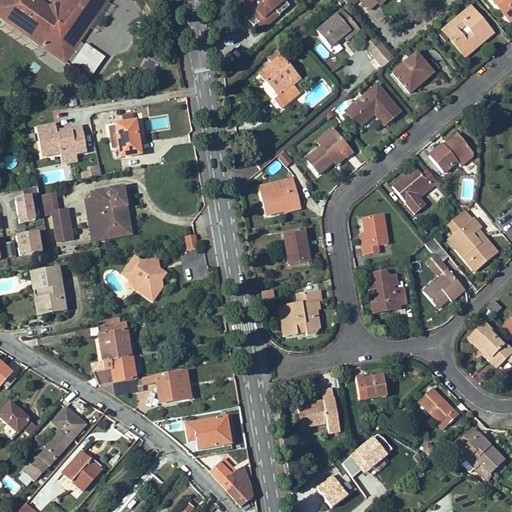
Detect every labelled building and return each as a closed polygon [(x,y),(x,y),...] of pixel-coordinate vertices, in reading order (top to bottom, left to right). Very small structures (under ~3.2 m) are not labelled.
[(75,46),(92,23),(88,20),(99,4),(103,7),(108,0),(64,0),(59,7),(51,9),(37,0),(0,0),(0,16),(10,24),(13,20),(28,31),(25,34),(64,62),(70,55),(78,61),(84,52),(75,46)] [(289,7),(284,2),(285,0),(234,0),(237,2),(232,8),(251,29),(257,24),(263,30),(289,7)] [(343,0),(345,2),(350,7),(357,0),(359,0),(369,11),(378,3),(380,5),(385,0),(343,0)] [(511,21),(511,0),(491,0),(510,23),(511,21)] [(92,23),(103,7),(99,4),(88,20),(92,23)] [(455,20),(448,27),(455,35),(449,39),(456,47),(458,44),(465,52),(478,41),(481,44),(493,33),(471,7),(461,16),(462,17),(457,21),(455,20)] [(361,31),(343,10),(317,31),(331,48),(344,38),(348,42),(361,31)] [(28,31),(13,20),(10,24),(25,34),(28,31)] [(455,35),(448,27),(443,31),(449,39),(455,35)] [(371,51),(378,45),(373,39),(366,45),(371,51)] [(458,44),(456,47),(464,57),(481,44),(478,41),(465,52),(458,44)] [(394,58),(381,43),(378,45),(371,51),(369,53),(382,68),(394,58)] [(90,76),(102,59),(87,48),(84,52),(78,61),(75,66),(90,76)] [(430,70),(416,53),(392,73),(409,93),(417,86),(414,83),(430,70)] [(299,79),(280,57),(259,75),(279,97),(293,85),(299,79)] [(35,75),(40,66),(33,61),(28,70),(35,75)] [(417,86),(433,74),(430,70),(414,83),(417,86)] [(279,97),(274,101),(282,110),(300,94),(293,85),(279,97)] [(399,113),(376,86),(344,112),(357,128),(369,118),(368,117),(373,113),(384,126),(399,113)] [(140,154),(135,123),(115,125),(120,157),(140,154)] [(35,129),(41,158),(59,154),(60,158),(75,155),(86,152),(80,127),(55,132),(54,125),(35,129)] [(319,146),(336,132),(332,128),(315,142),(319,146)] [(353,153),(336,132),(319,146),(320,147),(305,159),(318,175),(333,163),(343,155),(345,158),(346,159),(353,153)] [(445,148),(458,136),(456,133),(442,145),(445,148)] [(455,161),(469,148),(458,136),(445,148),(442,145),(428,157),(442,174),(457,162),(455,161)] [(469,148),(455,161),(457,162),(461,167),(475,155),(469,148)] [(292,161),(284,151),(277,157),(285,167),(292,161)] [(75,155),(60,158),(62,165),(77,162),(75,155)] [(336,166),(345,158),(343,155),(333,163),(336,166)] [(87,166),(88,176),(101,175),(100,165),(87,166)] [(437,183),(428,172),(422,176),(416,168),(392,188),(415,214),(426,205),(420,199),(432,189),(431,188),(437,183)] [(299,205),(293,177),(258,185),(265,216),(282,212),(282,210),(299,205)] [(39,194),(38,186),(22,189),(23,194),(14,195),(19,224),(37,221),(33,195),(39,194)] [(132,233),(123,187),(90,193),(91,200),(93,208),(89,209),(94,234),(113,231),(114,236),(132,233)] [(57,193),(40,197),(44,217),(52,214),(52,210),(60,209),(57,193)] [(93,208),(91,200),(85,201),(93,242),(114,238),(114,236),(113,231),(94,234),(89,209),(93,208)] [(282,213),(300,209),(299,205),(282,210),(282,212),(282,213)] [(76,238),(70,207),(60,209),(52,210),(52,214),(57,242),(76,238)] [(474,272),(497,253),(485,239),(480,243),(473,235),(478,230),(481,228),(474,220),(472,221),(465,211),(462,214),(447,226),(455,235),(453,237),(460,245),(456,249),(474,272)] [(387,244),(382,215),(362,218),(365,234),(367,247),(362,248),(363,256),(378,254),(377,246),(387,244)] [(309,263),(304,230),(283,234),(288,267),(309,263)] [(485,239),(478,230),(473,235),(480,243),(485,239)] [(14,241),(5,243),(8,259),(40,254),(36,232),(13,236),(14,241)] [(196,234),(185,236),(187,250),(198,249),(196,234)] [(460,245),(453,237),(449,241),(456,249),(460,245)] [(465,291),(436,256),(427,264),(439,278),(423,292),(436,307),(447,298),(451,302),(465,291)] [(154,276),(158,270),(157,260),(140,263),(134,258),(122,275),(136,286),(134,289),(152,301),(161,288),(160,281),(154,276)] [(68,310),(60,265),(29,270),(33,290),(37,289),(38,297),(34,298),(37,315),(68,310)] [(160,281),(164,275),(158,270),(154,276),(160,281)] [(406,304),(403,289),(394,291),(393,286),(397,286),(395,277),(384,278),(383,273),(367,276),(369,290),(376,289),(377,296),(370,297),(373,314),(391,311),(390,303),(397,302),(398,305),(406,304)] [(309,318),(309,315),(312,314),(314,312),(316,311),(319,311),(317,303),(319,302),(317,292),(296,295),(297,304),(283,306),(284,308),(279,309),(283,337),(297,335),(295,326),(304,325),(306,334),(306,336),(315,335),(319,330),(317,317),(309,318)] [(440,312),(451,302),(447,298),(436,307),(440,312)] [(495,314),(501,306),(493,299),(486,307),(495,314)] [(398,309),(398,305),(397,302),(390,303),(391,311),(398,309)] [(511,315),(501,327),(511,336),(511,315)] [(135,355),(127,321),(120,322),(119,317),(99,320),(99,325),(97,326),(102,360),(135,355)] [(511,352),(483,323),(467,339),(478,351),(480,349),(484,353),(482,355),(496,369),(511,352)] [(306,334),(304,325),(295,326),(297,335),(306,334)] [(137,378),(135,355),(102,360),(90,363),(92,373),(94,373),(100,384),(137,378)] [(0,385),(13,370),(0,359),(0,385)] [(193,397),(188,369),(142,376),(142,382),(143,385),(156,383),(159,404),(193,397)] [(137,392),(136,383),(142,382),(142,376),(137,378),(100,384),(106,392),(114,397),(137,392)] [(386,396),(383,377),(371,379),(363,381),(363,378),(356,379),(359,401),(386,396)] [(461,413),(434,386),(418,402),(439,424),(442,421),(447,426),(461,413)] [(334,400),(332,390),(322,392),(323,402),(334,400)] [(31,418),(10,400),(0,410),(0,417),(7,424),(18,433),(22,429),(30,420),(31,418)] [(339,434),(334,400),(323,402),(306,405),(307,409),(298,410),(302,432),(311,431),(310,427),(327,424),(329,435),(339,434)] [(49,467),(87,424),(67,406),(53,423),(61,431),(46,449),(44,448),(37,456),(38,457),(22,471),(35,482),(48,466),(49,467)] [(234,443),(229,413),(184,421),(188,442),(197,440),(199,450),(234,443)] [(30,420),(22,429),(29,434),(36,427),(30,420)] [(442,432),(447,426),(442,421),(439,424),(437,426),(442,432)] [(18,433),(7,424),(0,431),(11,441),(18,433)] [(504,461),(489,446),(484,450),(481,448),(486,443),(473,430),(450,452),(456,458),(459,454),(475,470),(480,465),(489,475),(504,461)] [(430,455),(435,447),(426,441),(421,449),(430,455)] [(82,492),(103,468),(92,458),(81,450),(62,474),(82,492)] [(224,468),(228,464),(224,460),(220,463),(224,468)] [(434,470),(437,466),(430,462),(427,465),(434,470)] [(243,478),(240,471),(243,469),(246,468),(244,464),(237,469),(238,472),(237,473),(228,464),(224,468),(220,463),(210,473),(227,492),(243,478)] [(253,505),(251,493),(250,489),(246,476),(243,478),(227,492),(244,511),(246,511),(250,508),(251,510),(254,507),(253,505)] [(346,497),(332,477),(317,488),(331,508),(346,497)] [(191,511),(195,508),(188,503),(180,511),(191,511)]
